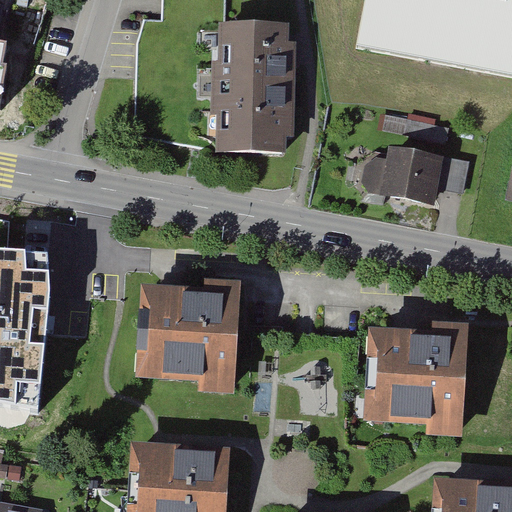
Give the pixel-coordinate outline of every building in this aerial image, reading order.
[(511,0),(367,0),(358,53),(511,81),(511,0)] [(294,29),(217,30),(218,160),(295,160),(294,29)] [(409,121),(406,135),(448,145),(452,131),(409,121)] [(379,162),(366,170),(362,189),(369,198),(385,199),(383,205),(437,212),(438,193),(465,197),(470,166),(389,155),(387,163),(379,162)] [(0,407),(39,416),(49,256),(0,253),(0,407)] [(158,298),(144,297),(139,384),(201,388),(201,402),(237,404),(241,329),(243,291),(182,288),(181,288),(181,299),(158,298)] [(432,336),(371,335),(370,423),(424,424),(424,439),(469,439),(470,328),(450,328),(432,327),(432,336)] [(172,445),(133,443),(129,511),(226,511),(230,456),(171,452),(172,445)] [(480,483),(434,481),(433,511),(511,511),(511,493),(480,493),(480,483)]
